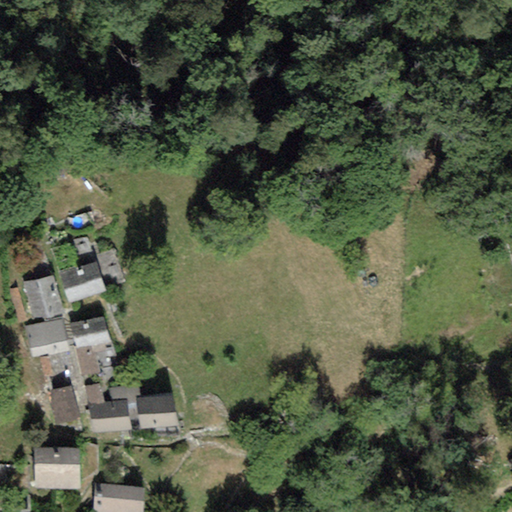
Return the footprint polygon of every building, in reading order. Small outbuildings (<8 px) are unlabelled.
[(67,169),(60,161),(50,169),(56,177),(67,169)] [(86,236),(73,241),(77,255),(91,251),(86,236)] [(96,262),(59,274),(69,303),(105,291),(96,262)] [(51,277),(25,283),(34,318),(60,312),(51,277)] [(105,316),(69,324),(81,376),(99,372),(95,354),(113,350),(105,316)] [(61,319),(25,327),(32,357),(68,349),(61,319)] [(72,385),(48,391),(56,424),(80,419),(72,385)] [(140,429),(178,426),(174,395),(139,397),(137,386),(109,390),(111,402),(103,403),(101,385),(84,387),(89,433),(131,430),(130,421),(139,420),(140,429)] [(78,449),(34,449),(34,488),(78,488),(78,449)] [(142,511),(144,489),(101,485),(98,511),(142,511)]
